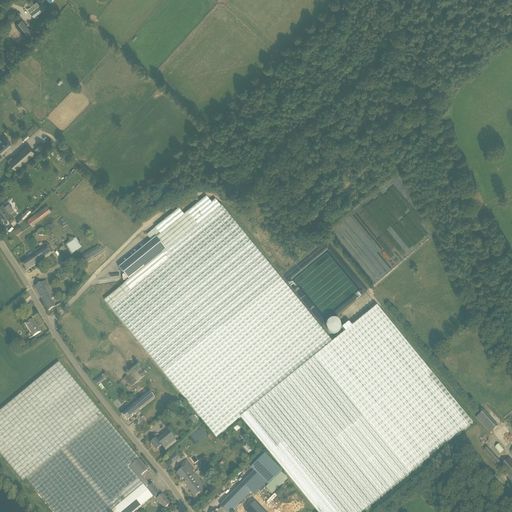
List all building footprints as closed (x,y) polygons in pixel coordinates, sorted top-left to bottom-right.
[(30,13),(34,18),(46,8),(42,3),(38,6),(36,4),(30,9),(32,11),(30,13)] [(29,37),(35,33),(31,29),(29,30),(21,20),(15,25),(23,36),(26,33),(29,37)] [(4,138),(1,141),(0,141),(0,152),(1,154),(5,151),(8,148),(8,149),(11,146),(8,142),(9,142),(8,141),(7,141),(4,138)] [(39,144),(33,149),(36,152),(42,147),(39,144)] [(14,171),(34,154),(26,146),(11,159),(10,157),(6,161),(14,171)] [(157,238),(185,271),(239,227),(221,206),(216,200),(212,204),(207,197),(184,216),(179,210),(147,235),(152,241),(156,238),(157,238)] [(4,220),(11,215),(2,204),(0,205),(0,214),(1,215),(4,220)] [(31,225),(51,211),(47,206),(27,220),(31,225)] [(28,209),(20,217),(16,221),(19,224),(22,220),(31,212),(28,209)] [(19,227),(18,229),(14,231),(17,236),(22,232),(19,227)] [(203,421),(318,325),(282,280),(239,227),(185,271),(122,322),(166,376),(203,421)] [(75,238),(65,245),(71,254),(81,247),(75,238)] [(123,276),(123,282),(128,281),(105,301),(122,322),(185,271),(157,238),(156,238),(152,241),(119,268),(124,275),(123,276)] [(44,245),(35,251),(41,261),(54,252),(49,245),(46,248),(44,245)] [(101,246),(78,260),(80,263),(82,262),(84,265),(105,252),(101,246)] [(28,260),(22,264),(27,271),(41,261),(35,251),(26,257),(28,260)] [(57,278),(60,283),(68,278),(65,273),(57,278)] [(46,281),(35,287),(48,311),(55,308),(55,307),(52,303),(51,300),(54,298),(46,281)] [(333,343),(319,325),(318,325),(203,421),(216,438),(241,418),(317,511),(363,511),(473,423),(377,307),(353,327),(349,323),(343,328),(346,332),(333,343)] [(33,320),(26,324),(33,337),(41,332),(38,328),(37,329),(37,328),(37,327),(33,320)] [(110,511),(111,511),(134,511),(153,497),(149,493),(156,488),(152,484),(150,485),(141,476),(147,471),(138,460),(139,459),(131,450),(58,363),(0,411),(0,454),(22,482),(26,479),(53,511),(110,511)] [(138,366),(124,378),(131,387),(145,375),(138,366)] [(128,404),(131,407),(121,415),(126,421),(154,398),(149,392),(138,401),(135,398),(128,404)] [(476,418),(490,434),(498,427),(484,411),(476,418)] [(156,451),(162,446),(164,449),(175,440),(168,431),(157,440),(156,439),(150,444),(156,451)] [(487,447),(483,450),(511,482),(511,460),(509,457),(502,463),(487,447)] [(176,451),(173,453),(178,459),(181,456),(176,451)] [(262,452),(249,466),(254,472),(220,506),(222,507),(219,510),(217,510),(214,511),(231,511),(251,492),(254,495),(266,484),(268,486),(282,472),(262,452)] [(177,473),(183,482),(194,473),(193,471),(195,470),(187,460),(180,465),(183,468),(177,473)] [(183,482),(187,487),(198,479),(194,473),(183,482)] [(195,497),(204,490),(199,483),(200,482),(198,479),(187,487),(195,497)] [(220,487),(215,491),(219,497),(225,493),(220,487)] [(149,493),(153,497),(155,500),(156,499),(164,509),(170,504),(162,495),(160,496),(158,494),(160,493),(156,488),(149,493)] [(264,511),(261,508),(255,502),(245,511),(264,511)]
